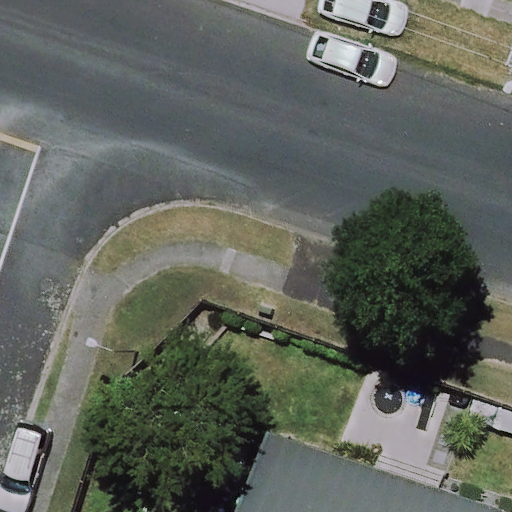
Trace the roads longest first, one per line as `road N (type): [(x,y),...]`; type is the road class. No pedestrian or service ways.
road 1 (unclassified): [(85,38),(511,184)]
road 2 (residential): [(85,38),(0,271)]
